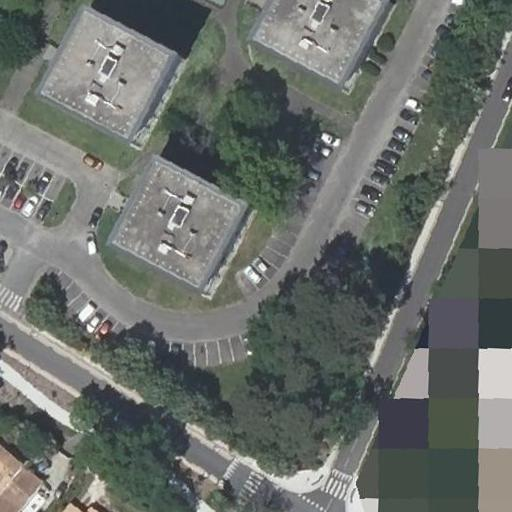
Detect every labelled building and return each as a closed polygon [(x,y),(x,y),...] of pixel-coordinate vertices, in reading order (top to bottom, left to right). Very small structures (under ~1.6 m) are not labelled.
[(272,29),(266,24),(256,43),(347,93),(393,5),(383,0),(282,0),(293,6),(284,22),(278,19),(272,29)] [(282,0),(279,0),(266,24),(272,29),(278,19),(284,22),(293,6),(282,0)] [(66,82),(59,79),(48,100),(139,148),(186,61),(95,13),(73,54),(86,61),(77,77),(71,74),(66,82)] [(73,54),(59,79),(66,82),(71,74),(77,77),(86,61),(73,54)] [(132,235),(126,232),(118,248),(209,297),(254,209),(164,162),(140,206),(151,211),(143,225),(139,223),(132,235)] [(140,206),(126,232),(132,235),(139,223),(143,225),(151,211),(140,206)] [(6,451),(10,447),(0,439),(0,495),(2,497),(4,494),(22,509),(43,484),(25,468),(29,464),(17,454),(14,457),(6,451)] [(17,454),(10,447),(6,451),(14,457),(17,454)] [(43,484),(22,509),(25,511),(42,511),(57,495),(43,484)] [(87,511),(70,501),(62,511),(87,511)]
